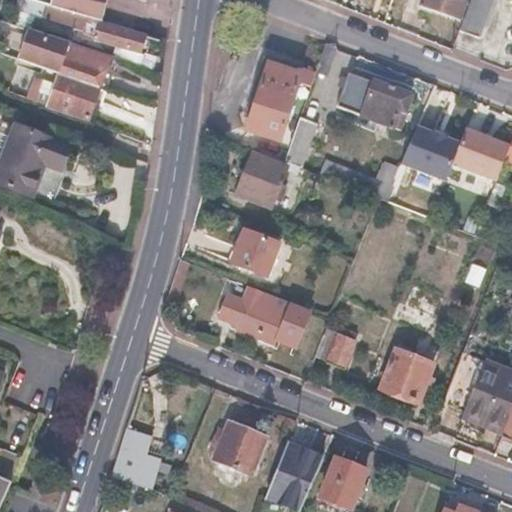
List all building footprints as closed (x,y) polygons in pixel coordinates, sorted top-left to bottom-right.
[(51,0),(51,4),(91,15),(103,19),(107,0),(51,0)] [(466,0),(421,0),(420,4),(460,18),(466,0)] [(470,0),(459,31),(478,39),(491,0),(470,0)] [(91,15),(51,4),(48,19),(88,31),(91,15)] [(103,19),(91,15),(88,31),(99,34),(102,21),(103,19)] [(102,21),(99,34),(98,38),(140,50),(145,33),(102,21)] [(30,28),(28,35),(20,59),(60,73),(100,88),(111,55),(30,28)] [(339,50),(327,45),(316,74),(328,78),(339,50)] [(301,75),(268,65),(246,129),(278,140),(301,75)] [(56,85),(44,81),(39,99),(90,117),(93,105),(95,98),(100,100),(102,100),(105,90),(100,88),(60,73),(56,85)] [(410,98),(350,75),(337,108),(398,131),(402,119),(397,118),(399,112),(404,114),(410,98)] [(318,124),(299,117),(282,162),(301,169),(318,124)] [(446,179),(460,140),(416,124),(402,163),(446,179)] [(69,146),(15,126),(0,165),(0,184),(31,197),(44,163),(60,169),(69,146)] [(496,180),(503,160),(509,142),(466,126),(453,164),(496,180)] [(511,134),(509,142),(503,160),(502,161),(511,164),(511,134)] [(286,168),(251,155),(236,195),(270,208),(286,168)] [(324,160),(312,155),(307,171),(317,175),(324,160)] [(351,170),(324,160),(317,175),(345,186),(351,170)] [(387,164),(382,162),(375,180),(374,183),(380,186),(376,198),(383,201),(396,169),(387,164)] [(375,180),(351,170),(345,186),(376,198),(380,186),(374,183),(375,180)] [(0,250),(9,230),(0,226),(0,250)] [(279,245),(245,232),(233,263),(267,277),(279,245)] [(243,303),(228,297),(219,319),(276,341),(291,303),(250,286),(243,303)] [(434,315),(405,304),(398,321),(427,333),(434,315)] [(324,333),(305,326),(295,354),(313,361),(324,333)] [(357,334),(340,328),(326,362),(344,368),(357,334)] [(433,366),(394,351),(380,388),(418,403),(433,366)] [(511,370),(461,351),(455,368),(442,403),(462,411),(460,418),(501,434),(511,405),(511,370)] [(511,405),(501,434),(500,437),(511,441),(511,405)] [(221,437),(215,435),(208,452),(214,454),(212,458),(249,474),(265,437),(228,422),(221,437)] [(148,439),(124,432),(113,467),(137,475),(135,485),(148,490),(148,488),(157,460),(143,455),(148,439)] [(321,458),(286,444),(263,497),(298,510),(321,458)] [(11,461),(0,456),(0,474),(4,477),(11,461)] [(366,471),(337,459),(321,499),(350,510),(366,471)] [(0,504),(2,501),(7,503),(13,483),(0,477),(0,504)] [(473,511),(447,501),(442,511),(473,511)]
